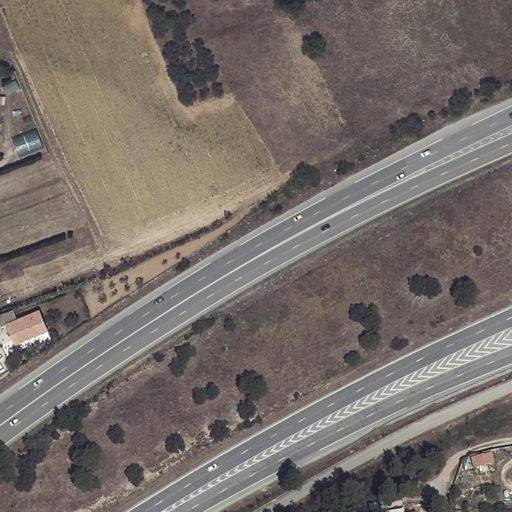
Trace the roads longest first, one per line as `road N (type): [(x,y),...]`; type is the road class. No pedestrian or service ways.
road 1 (motorway): [(511,116),(218,268),(0,418)]
road 2 (motorway): [(511,142),(312,238),(0,436)]
road 3 (motorway): [(146,511),(326,406),(511,318)]
road 4 (motorway): [(187,511),(392,404),(511,352)]
road 5 (residential): [(265,511),(511,385)]
